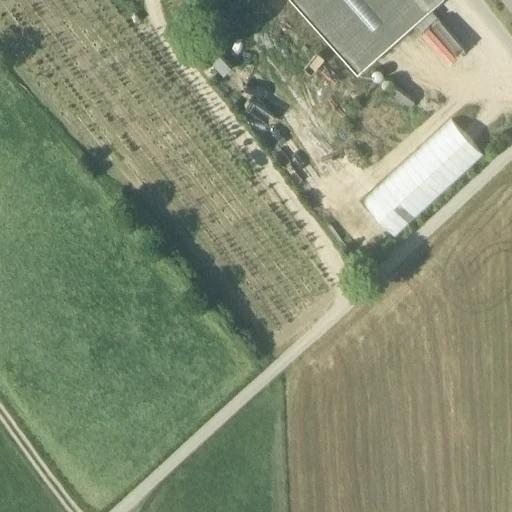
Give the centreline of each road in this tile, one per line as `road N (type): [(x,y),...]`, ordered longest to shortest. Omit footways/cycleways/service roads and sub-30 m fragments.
road 1 (track): [(511,152),(148,511)]
road 2 (track): [(83,511),(0,401)]
